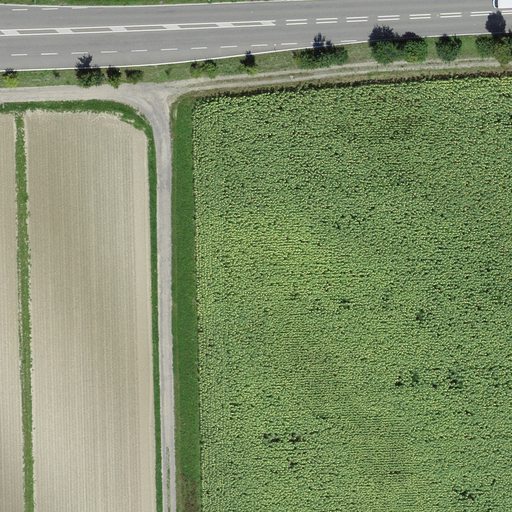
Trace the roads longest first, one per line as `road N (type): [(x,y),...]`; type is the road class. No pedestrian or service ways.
road 1 (track): [(0,93),(131,91),(155,101),(165,126),(174,511)]
road 2 (primary): [(511,12),(76,34)]
road 3 (track): [(155,101),(193,86),(511,60)]
